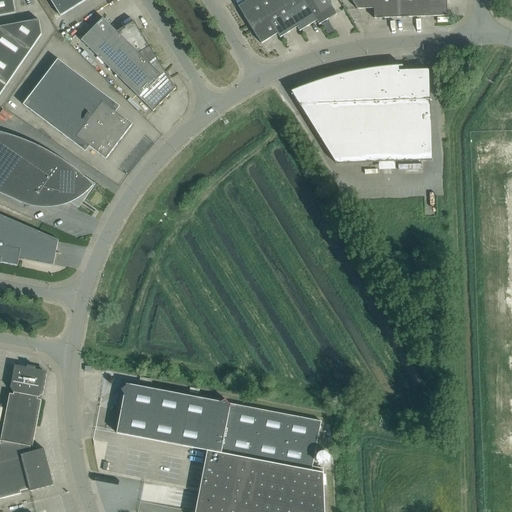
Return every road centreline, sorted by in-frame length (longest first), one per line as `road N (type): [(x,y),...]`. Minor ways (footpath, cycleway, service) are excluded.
road 1 (unknown): [(279,71),(330,164),(409,171),(436,159),(433,39)]
road 2 (unclassified): [(81,298),(130,195),(213,108)]
road 3 (unclassified): [(258,81),(360,46),(480,36)]
road 4 (unclassified): [(91,511),(73,448),(71,353)]
road 5 (unclassified): [(145,0),(213,108)]
